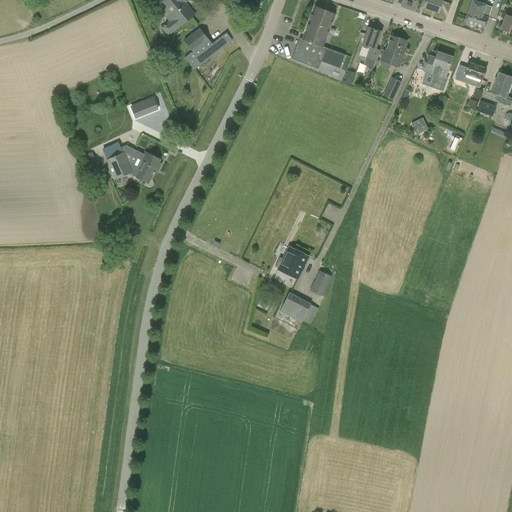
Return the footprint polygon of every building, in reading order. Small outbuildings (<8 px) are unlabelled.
[(155,0),(154,1),(169,21),(161,27),(168,36),(176,30),(196,14),(185,2),(188,0),(155,0)] [(438,13),(442,1),(442,0),(426,0),(423,8),(438,13)] [(485,29),(488,18),(492,8),(472,1),(465,22),(485,29)] [(299,38),(292,58),(318,69),(321,61),(340,68),(344,55),(323,47),(334,15),(314,8),(305,34),(303,39),(299,38)] [(511,33),(511,17),(505,15),(501,30),(511,33)] [(212,44),(200,28),(184,40),(192,52),(184,58),(194,70),(232,40),(226,33),(212,44)] [(368,28),(362,45),(359,55),(377,61),(380,50),(375,48),(381,32),(368,28)] [(391,36),(385,52),(383,52),(380,60),(399,67),(403,54),(402,53),(406,41),(391,36)] [(453,58),(437,52),(435,58),(429,56),(424,71),(445,78),(453,58)] [(468,63),(464,74),(462,81),(468,84),(471,76),(482,80),(486,69),(468,63)] [(492,93),(497,95),(495,100),(499,101),(498,103),(509,106),(511,100),(506,98),(511,79),(511,78),(499,73),(492,93)] [(382,96),(392,100),(401,82),(392,77),(382,96)] [(471,97),(480,100),(484,88),(476,85),(471,97)] [(153,97),(129,106),(135,119),(158,110),(153,97)] [(477,111),(493,116),(496,106),(480,101),(477,111)] [(424,117),(412,122),(416,132),(428,127),(424,117)] [(492,133),(490,136),(497,139),(498,135),(501,137),(500,140),(503,142),(505,138),(506,139),(510,130),(505,128),(504,132),(493,127),(491,132),(492,133)] [(145,152),(144,154),(126,145),(120,148),(122,152),(106,160),(115,180),(130,174),(135,177),(134,177),(149,183),(155,168),(159,170),(161,164),(159,162),(160,159),(145,152)] [(85,155),(89,165),(96,162),(92,152),(85,155)] [(289,247),(283,259),(280,257),(275,267),(297,278),(308,257),(289,247)] [(331,277),(319,271),(309,291),(322,297),(331,277)] [(289,292),(279,312),(301,323),(303,319),(311,323),(318,308),(310,305),(311,303),(289,292)]
